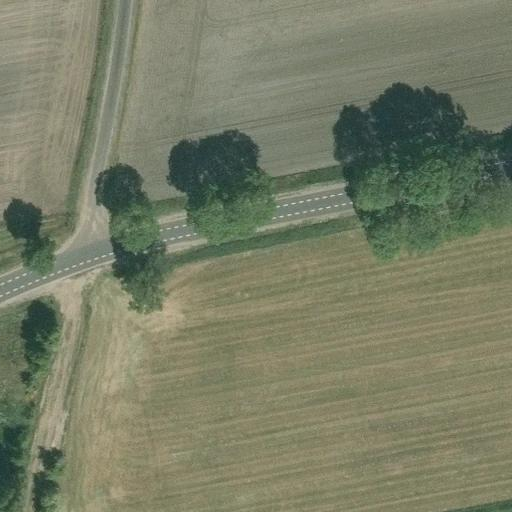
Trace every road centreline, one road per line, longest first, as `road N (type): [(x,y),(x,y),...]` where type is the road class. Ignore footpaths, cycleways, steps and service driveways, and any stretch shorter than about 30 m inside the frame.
road 1 (tertiary): [(82,258),(511,167)]
road 2 (unclassified): [(82,258),(123,0)]
road 3 (track): [(82,258),(28,511)]
